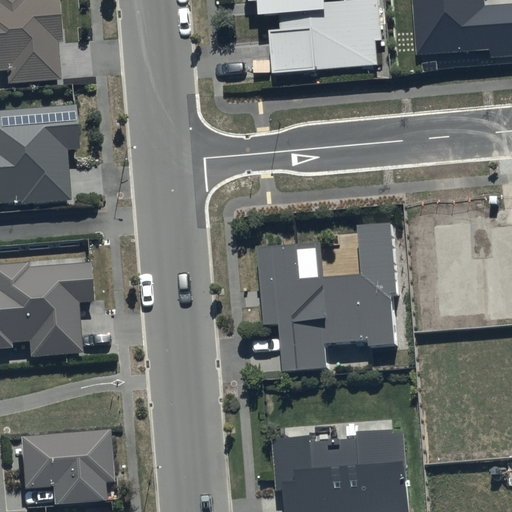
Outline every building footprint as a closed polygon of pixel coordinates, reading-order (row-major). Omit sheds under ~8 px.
[(0,0),(0,81),(6,81),(6,91),(61,89),(58,52),(62,52),(59,1),(27,4),(26,0),(0,0)] [(250,0),(252,17),(261,16),(262,31),(282,29),(282,41),(272,42),(275,86),(320,83),(320,79),(381,75),(380,51),(384,51),(381,7),(348,9),(346,0),(250,0)] [(404,0),(408,57),(511,51),(511,5),(477,7),(476,0),(404,0)] [(0,211),(19,211),(19,214),(71,211),(68,162),(77,162),(74,115),(0,119),(0,211)] [(281,336),(285,377),(328,376),(328,354),(369,350),(370,355),(397,354),(394,307),(401,307),(396,233),(362,235),(365,285),(327,287),(325,256),(260,259),(265,337),(281,336)] [(0,357),(11,357),(11,351),(26,351),(27,365),(82,363),(80,312),(93,312),(92,272),(27,278),(27,272),(0,274),(0,357)] [(112,436),(21,442),(25,496),(55,493),(56,510),(108,506),(107,489),(116,489),(112,436)] [(286,498),(287,511),(411,511),(407,439),(358,441),(359,449),(314,451),(314,446),(274,449),(276,499),(286,498)]
